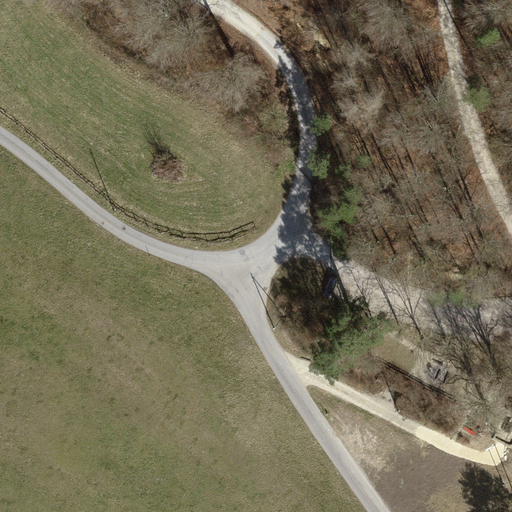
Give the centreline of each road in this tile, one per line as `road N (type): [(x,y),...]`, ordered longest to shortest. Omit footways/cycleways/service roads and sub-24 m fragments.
road 1 (track): [(197,0),(275,46),(311,129),(299,205),(270,237),(315,249),(365,290),(444,321),(477,328),(511,322)]
road 2 (unclassified): [(387,511),(265,334),(234,269)]
road 3 (unclassified): [(0,134),(138,242),(234,269)]
road 4 (track): [(511,213),(464,113),(447,0)]
road 5 (unknown): [(289,368),(467,451)]
